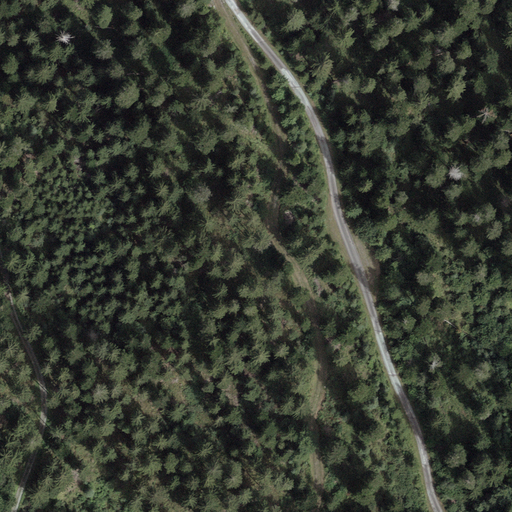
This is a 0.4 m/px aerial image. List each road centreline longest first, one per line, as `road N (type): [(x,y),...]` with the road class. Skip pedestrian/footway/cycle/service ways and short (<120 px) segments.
road 1 (track): [(450,511),(292,93),(213,0)]
road 2 (track): [(16,511),(45,400),(10,307),(0,253)]
